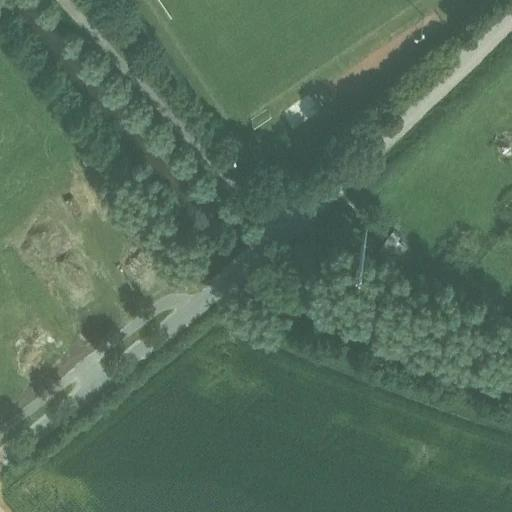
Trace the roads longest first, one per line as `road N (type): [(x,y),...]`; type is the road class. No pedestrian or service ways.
road 1 (unclassified): [(196,308),(511,12)]
road 2 (unclassified): [(0,466),(196,308)]
road 3 (unclassified): [(0,433),(161,304),(186,300),(196,308)]
